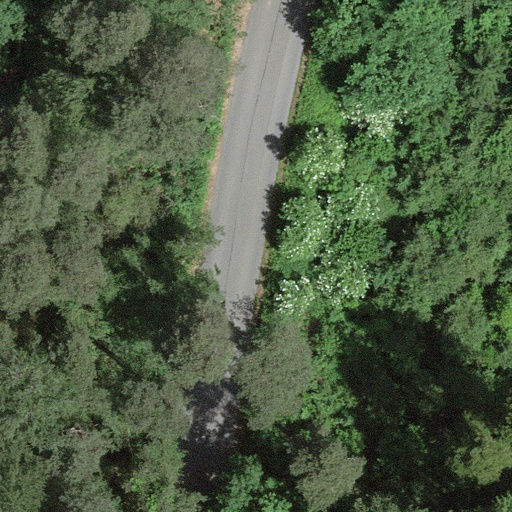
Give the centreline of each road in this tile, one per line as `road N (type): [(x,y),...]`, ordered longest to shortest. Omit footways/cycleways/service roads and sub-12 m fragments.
road 1 (tertiary): [(285,0),(193,511)]
road 2 (track): [(279,15),(88,38),(0,84)]
